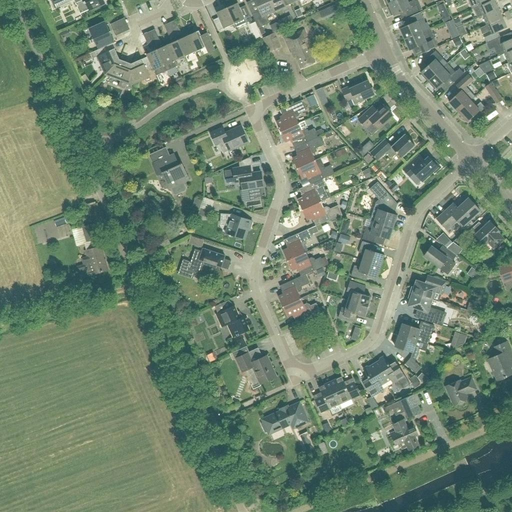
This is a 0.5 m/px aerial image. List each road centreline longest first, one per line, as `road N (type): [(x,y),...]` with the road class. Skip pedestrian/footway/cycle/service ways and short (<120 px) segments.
road 1 (residential): [(475,158),(410,227),(370,341),(298,375),(254,290),(280,183),(250,110),(382,50)]
road 2 (unclassified): [(242,511),(13,0)]
road 3 (residential): [(298,511),(511,418)]
road 4 (tertiary): [(475,158),(416,99),(382,50)]
